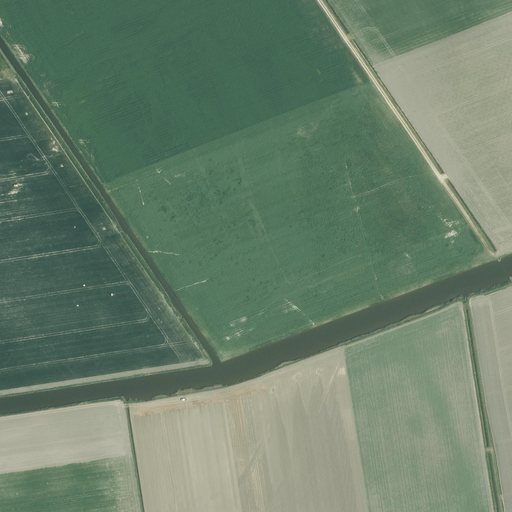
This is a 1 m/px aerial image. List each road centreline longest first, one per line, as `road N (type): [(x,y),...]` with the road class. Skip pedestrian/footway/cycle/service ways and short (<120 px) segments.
road 1 (track): [(497,258),(319,0)]
road 2 (track): [(500,511),(468,302),(511,283)]
